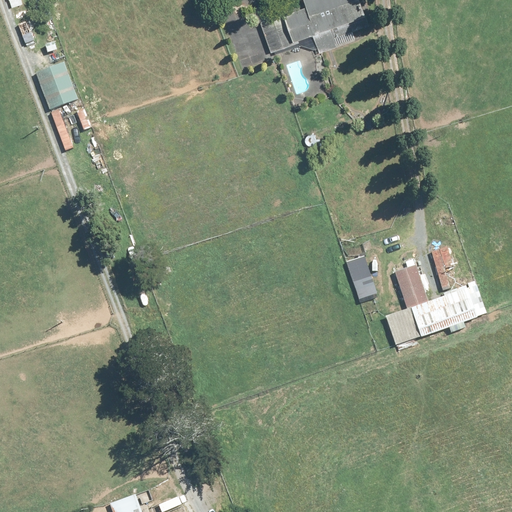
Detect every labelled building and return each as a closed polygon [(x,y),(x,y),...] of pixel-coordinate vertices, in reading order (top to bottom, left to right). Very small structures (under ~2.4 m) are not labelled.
[(271,2),(258,7),(274,52),(317,36),(323,52),(358,39),(355,31),(364,28),(361,18),(373,14),(367,0),(310,0),(311,2),(290,10),(289,5),(274,10),(271,2)] [(29,22),(21,25),(28,44),(36,41),(29,22)] [(53,31),(45,33),(47,45),(55,43),(53,31)] [(40,73),(53,110),(82,100),(68,63),(40,73)] [(64,115),(56,118),(63,137),(71,134),(64,115)] [(453,287),(448,271),(457,269),(450,248),(442,251),(433,254),(444,290),(453,287)] [(411,310),(390,317),(400,346),(453,328),(455,333),(469,328),(468,323),(491,315),(481,286),(470,290),(469,286),(446,293),(448,297),(432,302),(419,265),(417,266),(415,260),(408,262),(410,269),(398,273),(411,310)] [(212,484),(205,488),(215,510),(221,507),(219,503),(221,502),(212,484)] [(144,511),(138,495),(112,504),(115,511),(144,511)]
